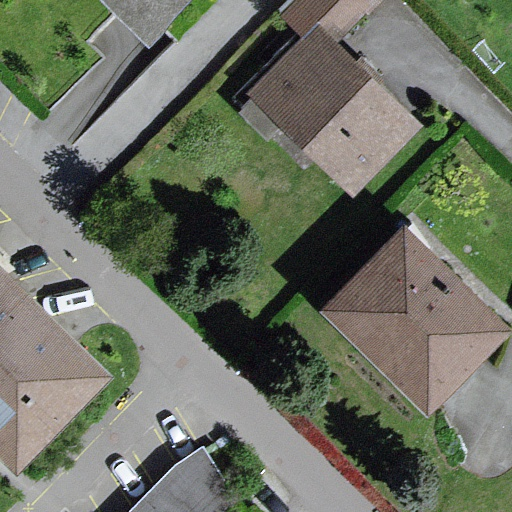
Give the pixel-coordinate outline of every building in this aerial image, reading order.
[(131,0),(156,25),(181,0),(131,0)] [(252,92),(355,195),(428,122),(343,36),(379,0),(298,0),(283,15),(306,39),(252,92)] [(511,318),(405,222),(325,309),(435,409),(511,323),(511,318)] [(0,246),(0,431),(25,455),(118,356),(0,246)] [(216,511),(245,484),(195,434),(117,511),(216,511)]
